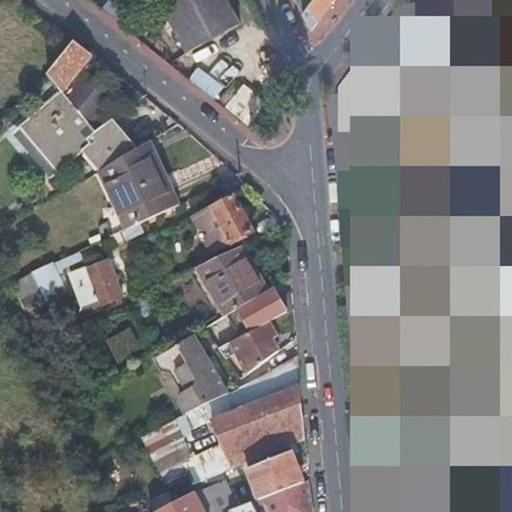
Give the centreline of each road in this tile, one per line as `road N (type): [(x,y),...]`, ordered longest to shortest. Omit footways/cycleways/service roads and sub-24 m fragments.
road 1 (residential): [(340,511),(310,177)]
road 2 (residential): [(310,177),(221,142),(61,0)]
